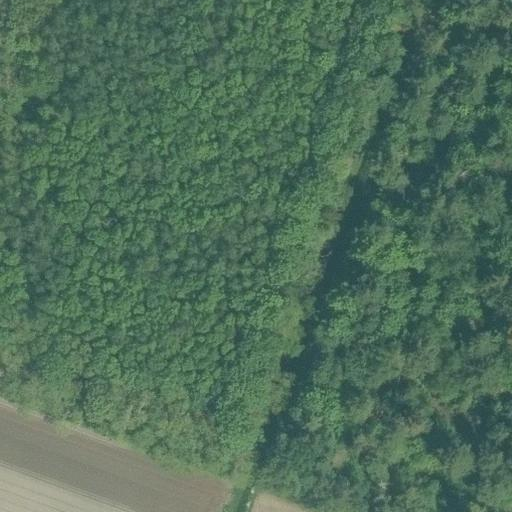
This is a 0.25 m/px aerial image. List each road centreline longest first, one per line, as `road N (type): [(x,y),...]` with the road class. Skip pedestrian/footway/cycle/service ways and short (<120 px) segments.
road 1 (track): [(432,0),(252,485)]
road 2 (track): [(424,20),(511,101)]
